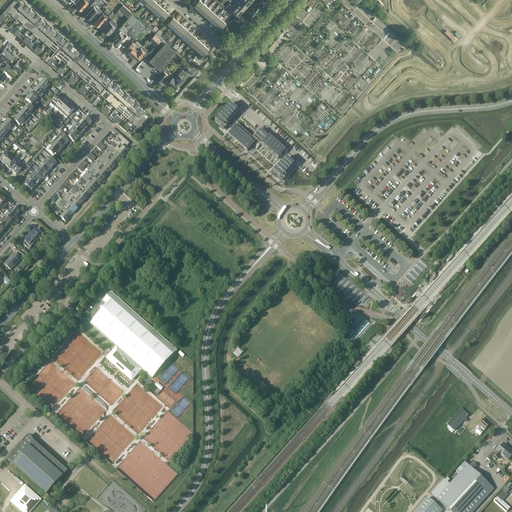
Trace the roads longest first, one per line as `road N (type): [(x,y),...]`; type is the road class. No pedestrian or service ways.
road 1 (track): [(205,511),(267,435),(229,387),(233,329),(295,259)]
road 2 (secondary): [(266,251),(212,320),(205,344),(208,450),(200,478),(175,511)]
road 3 (residential): [(34,211),(110,124),(39,62),(0,105)]
road 4 (secondary): [(321,189),(392,120),(511,100)]
road 5 (secondary): [(511,414),(352,273)]
road 6 (track): [(282,511),(364,398)]
road 7 (residential): [(149,94),(47,0)]
road 8 (residential): [(313,170),(215,83)]
